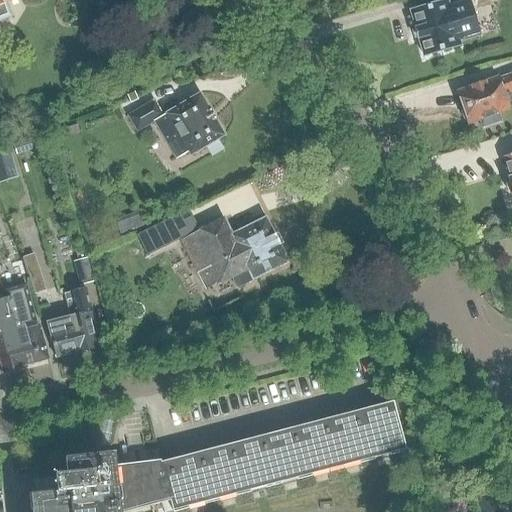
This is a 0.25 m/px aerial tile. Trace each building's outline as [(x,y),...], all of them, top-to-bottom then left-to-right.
[(0,0),(0,21),(11,17),(5,3),(12,0),(0,0)] [(492,23),(503,20),(498,1),(486,4),(484,0),(468,0),(447,6),(446,1),(409,12),(415,31),(411,32),(413,38),(416,37),(422,56),(457,46),(454,34),(492,22),(492,23)] [(503,95),(511,91),(511,73),(497,79),(497,78),(456,92),(463,110),(460,113),(462,119),(466,119),(467,124),(479,120),(482,130),(500,123),(497,114),(508,110),(503,95)] [(190,157),(225,137),(200,94),(162,117),(154,102),(128,117),(137,133),(153,123),(175,160),(187,153),(190,157)] [(79,133),(76,125),(66,128),(69,136),(79,133)] [(13,144),(16,154),(39,147),(36,137),(13,144)] [(8,152),(0,154),(0,171),(13,168),(8,152)] [(507,178),(509,182),(506,185),(509,193),(511,195),(511,156),(503,159),(508,178),(507,178)] [(236,289),(287,263),(265,220),(232,236),(223,218),(180,240),(205,290),(215,285),(216,287),(231,279),(236,289)] [(35,254),(23,258),(27,269),(38,266),(35,254)] [(72,262),(79,286),(93,282),(86,258),(72,262)] [(36,325),(35,325),(24,283),(2,290),(4,299),(3,300),(9,316),(11,315),(25,365),(46,359),(36,325)] [(75,316),(68,317),(77,352),(77,353),(95,349),(89,327),(91,321),(82,289),(68,293),(75,316)] [(21,366),(25,365),(11,315),(9,316),(3,300),(0,300),(0,324),(0,327),(4,326),(6,333),(0,334),(0,365),(2,373),(20,368),(21,366)] [(77,352),(68,317),(45,323),(54,357),(77,352)] [(126,511),(151,506),(153,511),(165,511),(171,511),(404,450),(392,403),(160,463),(159,461),(115,466),(113,454),(64,459),(65,474),(54,475),(56,492),(29,495),(31,511),(126,511)]
